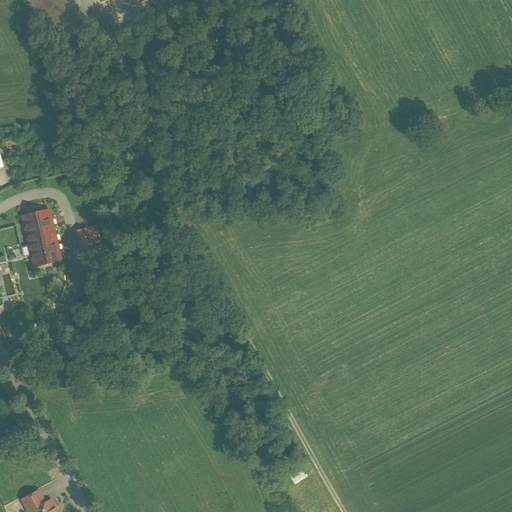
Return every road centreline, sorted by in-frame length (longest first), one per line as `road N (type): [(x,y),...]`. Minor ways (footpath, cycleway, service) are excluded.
road 1 (track): [(111,29),(172,207),(343,511)]
road 2 (unclassified): [(0,348),(87,511)]
